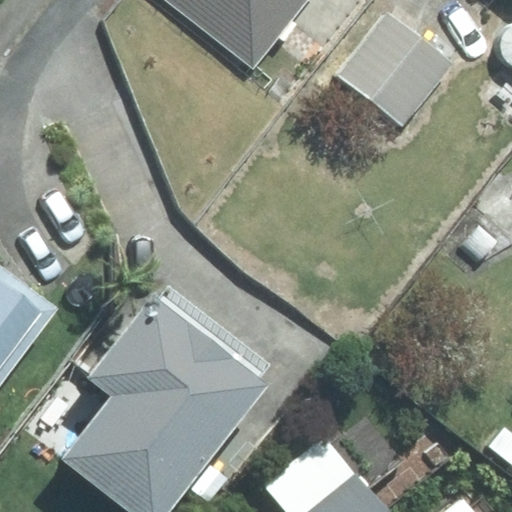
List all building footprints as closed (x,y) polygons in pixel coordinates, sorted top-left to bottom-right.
[(380,8),(330,71),(397,124),(447,61),(380,8)] [(511,168),(497,158),(463,204),(500,230),(511,213),(511,168)] [(0,358),(44,304),(0,268),(0,358)] [(74,367),(96,385),(47,448),(130,511),(144,511),(252,370),(139,284),(74,367)] [(377,511),(344,469),(288,511),(415,511),(412,511),(377,511)]
